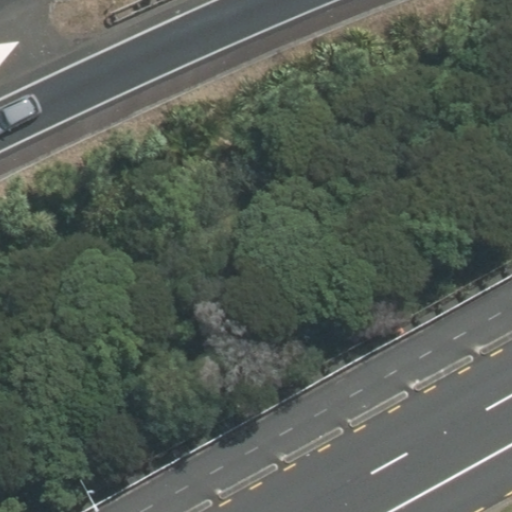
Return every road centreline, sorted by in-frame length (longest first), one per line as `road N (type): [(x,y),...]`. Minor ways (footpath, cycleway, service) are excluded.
road 1 (motorway): [(265,0),(0,129)]
road 2 (primary): [(386,511),(511,442)]
